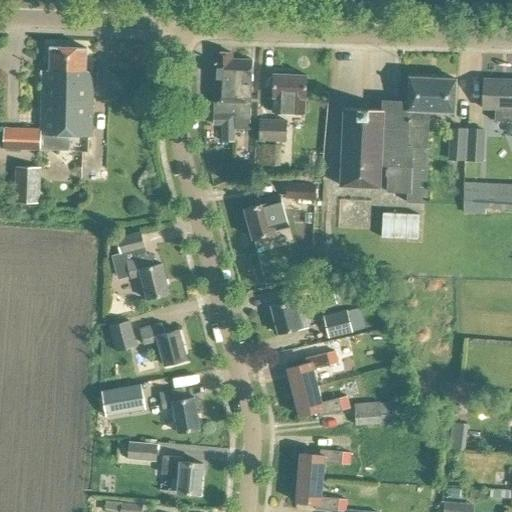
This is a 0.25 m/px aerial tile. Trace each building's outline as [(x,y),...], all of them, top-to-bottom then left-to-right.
[(92,137),(94,73),(86,72),(87,48),(51,47),(50,71),(43,71),(41,130),(4,129),(4,149),(40,150),(40,135),(92,137)] [(216,53),(214,110),(214,125),(222,125),(222,141),(234,141),(235,119),(250,119),(250,111),(251,103),(252,60),(232,60),(233,53),(216,53)] [(305,114),(305,99),(306,99),(307,76),(274,75),(274,97),(274,113),(305,114)] [(430,111),(454,112),(456,80),(410,77),(409,102),(383,101),(383,110),(345,108),(341,186),(380,188),(381,165),(389,166),(388,192),(408,193),(407,203),(427,204),(430,147),(428,147),(430,111)] [(511,81),(484,81),(483,108),(495,109),(495,122),(511,122),(511,81)] [(260,120),(260,142),(287,142),(287,120),(260,120)] [(467,162),(469,129),(450,128),(448,160),(467,162)] [(469,129),(467,162),(484,162),(486,130),(469,129)] [(264,145),(264,165),(281,165),(282,145),(264,145)] [(16,167),(15,203),(46,204),(46,193),(41,193),(41,168),(16,167)] [(287,199),(316,199),(316,185),(287,184),(287,199)] [(511,211),(511,185),(485,184),(485,210),(511,211)] [(287,220),(280,195),(262,200),(263,204),(245,209),(253,239),(275,233),(273,224),(287,220)] [(418,239),(419,215),(383,213),(382,237),(418,239)] [(121,253),(112,256),(117,275),(130,271),(131,277),(141,275),(148,300),(169,295),(161,263),(155,265),(152,255),(141,257),(139,250),(145,248),(141,232),(117,239),(121,253)] [(338,304),(331,283),(315,288),(322,309),(338,304)] [(310,327),(303,299),(272,306),(279,334),(310,327)] [(383,313),(386,326),(399,323),(396,310),(383,313)] [(324,317),(330,339),(353,333),(347,311),(324,317)] [(109,326),(117,353),(138,347),(131,321),(109,326)] [(162,323),(140,329),(144,344),(159,340),(165,366),(187,360),(179,329),(165,333),(162,323)] [(348,337),(336,340),(340,355),(352,352),(348,337)] [(336,351),(327,353),(330,365),(339,363),(336,351)] [(294,392),(318,386),(314,369),(330,365),(327,353),(306,359),(308,363),(288,368),(294,392)] [(146,409),(141,384),(102,392),(107,416),(146,409)] [(323,403),(318,386),(294,392),(300,416),(320,411),(321,416),(342,410),(339,399),(323,403)] [(201,429),(195,397),(184,399),(182,389),(161,393),(164,408),(174,406),(179,433),(201,429)] [(347,397),(339,399),(342,410),(350,408),(347,397)] [(494,413),(496,399),(482,397),(480,411),(494,413)] [(356,426),(381,424),(382,426),(397,425),(396,403),(380,404),(380,411),(355,413),(356,426)] [(357,432),(357,449),(377,449),(377,432),(357,432)] [(130,442),(128,460),(157,462),(158,445),(130,442)] [(299,478),(323,480),(325,463),(341,464),(342,452),(321,450),(321,455),(301,453),(299,478)] [(349,465),(351,453),(342,452),(341,464),(349,465)] [(164,456),(163,468),(162,474),(180,476),(178,492),(201,494),(203,464),(181,462),(182,457),(164,456)] [(323,480),(299,478),(296,502),(317,504),(316,509),(337,511),(338,499),(322,498),(323,480)] [(511,499),(511,491),(488,490),(488,497),(511,499)] [(338,499),(337,511),(345,511),(346,500),(338,499)] [(445,502),(444,511),(465,511),(466,504),(445,502)] [(122,503),(121,511),(143,511),(144,504),(122,503)]
